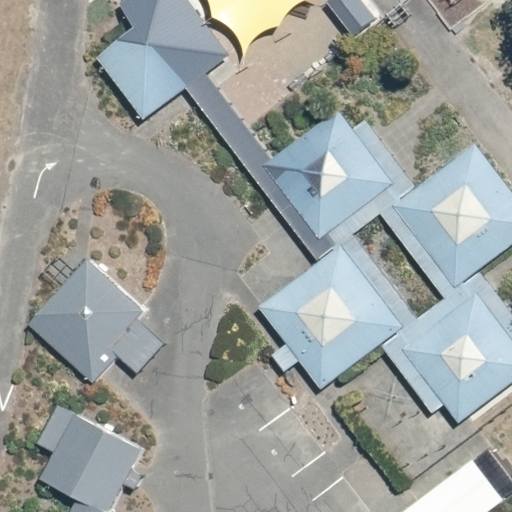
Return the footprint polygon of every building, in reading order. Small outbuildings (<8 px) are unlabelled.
[(233,53),(193,0),(131,0),(129,2),(150,30),(108,60),(149,115),(233,53)] [(248,166),(324,261),(268,305),(335,391),(391,347),(462,437),(511,398),(511,318),(480,278),(511,252),(511,179),(481,141),(414,194),(337,96),(248,166)] [(148,311),(94,261),(35,324),(98,382),(124,354),(145,374),(171,345),(141,318),(148,311)] [(50,479),(91,500),(91,499),(116,511),(149,449),(66,406),(46,443),(64,453),(50,479)] [(495,511),(511,499),(511,498),(477,454),(401,511),(495,511)] [(116,511),(91,499),(91,500),(84,511),(116,511)]
